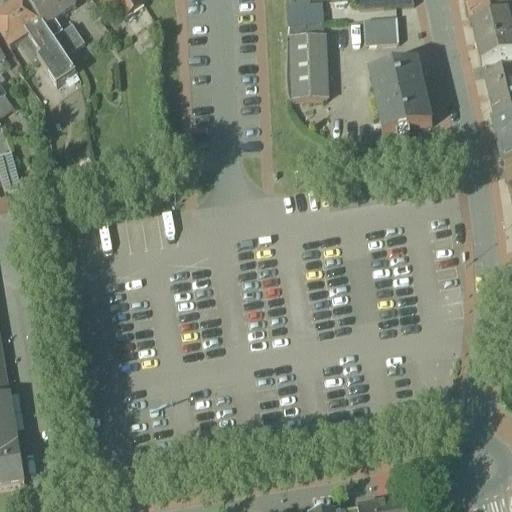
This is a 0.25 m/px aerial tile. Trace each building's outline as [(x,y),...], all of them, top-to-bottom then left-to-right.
[(68,0),(32,0),(26,4),(44,32),(55,25),(75,11),(68,0)] [(82,0),(86,5),(93,0),(108,0),(125,24),(144,11),(136,0),(82,0)] [(382,0),(374,0),(359,1),(360,15),(384,13),(382,0)] [(507,0),(465,0),(473,29),(508,21),(511,20),(511,19),(511,5),(509,7),(507,0)] [(44,32),(26,4),(0,21),(0,40),(10,55),(32,41),(45,60),(38,65),(56,92),(75,79),(64,62),(44,32)] [(144,11),(125,24),(132,36),(152,23),(144,11)] [(310,12),(287,13),(288,32),(311,30),(310,12)] [(511,38),(508,21),(473,29),(482,69),(511,61),(511,38)] [(397,24),(364,27),(365,52),(399,49),(397,24)] [(73,31),(63,38),(55,25),(44,32),(64,62),(85,49),(73,31)] [(324,42),(288,43),(287,87),(288,102),(290,108),(327,106),(324,42)] [(418,68),(368,79),(369,82),(371,81),(382,126),(379,127),(381,133),(375,134),(377,144),(433,131),(429,115),(427,115),(417,71),(419,71),(418,68)] [(511,73),(484,80),(495,123),(511,119),(511,73)] [(511,119),(495,123),(505,171),(511,169),(511,119)] [(11,158),(0,161),(0,181),(4,197),(21,193),(11,158)] [(1,402),(0,397),(0,493),(25,489),(18,450),(17,450),(9,401),(1,402)]
